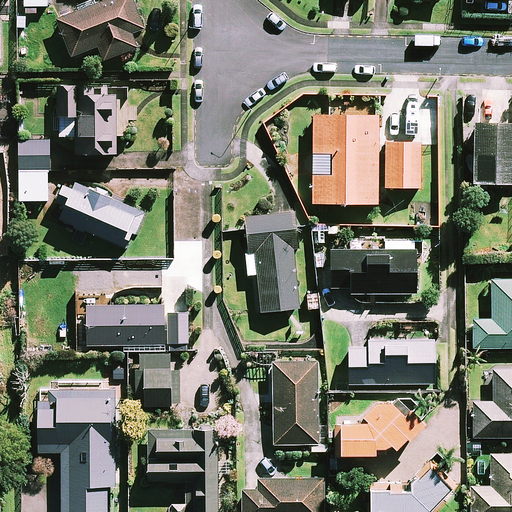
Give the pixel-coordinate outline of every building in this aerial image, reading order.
[(47,6),(47,0),(24,0),(25,14),(34,14),(34,7),(47,6)] [(144,30),(134,0),(116,0),(59,19),(71,57),(98,48),(103,62),(136,51),(131,34),(144,30)] [(115,97),(94,96),(94,89),(58,87),(57,117),(77,118),(75,154),(115,156),(116,136),(128,137),(130,90),(116,89),(115,97)] [(377,205),(379,118),(370,117),(371,97),(329,97),(329,117),(314,116),(312,203),(377,205)] [(511,124),(475,124),(475,185),(511,184),(511,124)] [(47,202),(50,143),(20,142),(18,201),(47,202)] [(420,188),(420,144),(385,143),(385,188),(420,188)] [(129,250),(144,213),(78,185),(75,191),(64,187),(57,203),(66,207),(60,221),(129,250)] [(298,250),(296,214),(245,217),(249,275),(258,275),(260,312),(298,309),(294,250),(298,250)] [(416,294),(416,241),(385,241),(385,251),(330,251),(330,289),(350,289),(350,294),(416,294)] [(187,351),(188,267),(164,267),(164,306),(86,306),(86,345),(128,346),(128,368),(135,368),(135,405),(180,405),(180,370),(169,370),(169,351),(187,351)] [(511,280),(492,280),(492,319),(474,319),(474,348),(511,348),(511,280)] [(434,384),(434,341),(370,341),(370,349),(349,349),(349,385),(434,384)] [(273,362),(274,445),(310,445),(310,452),(328,452),(327,427),(318,427),(317,362),(273,362)] [(511,371),(493,371),(493,402),(474,402),(473,437),(511,437),(511,371)] [(117,387),(40,385),(38,452),(63,452),(62,511),(107,511),(108,486),(115,486),(117,387)] [(373,455),(373,447),(393,448),(396,451),(423,424),(409,410),(402,416),(382,395),(362,415),(369,423),(340,422),(339,454),(373,455)] [(216,511),(217,430),(148,430),(147,483),(186,483),(185,511),(216,511)] [(365,476),(364,511),(432,511),(459,488),(429,456),(407,477),(365,476)] [(511,511),(511,456),(491,456),(491,487),(471,487),(471,511),(511,511)] [(323,511),(324,479),(258,479),(258,491),(242,491),(242,511),(323,511)]
